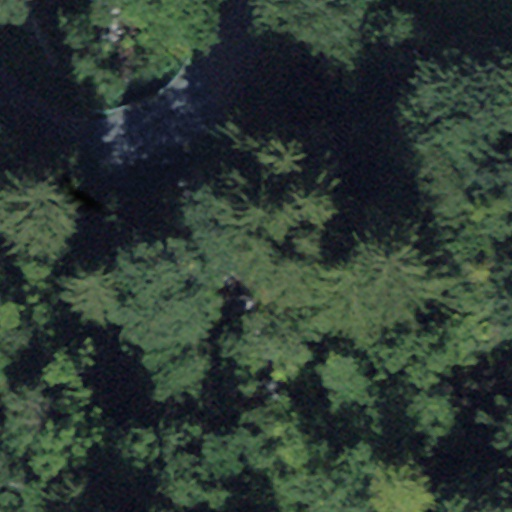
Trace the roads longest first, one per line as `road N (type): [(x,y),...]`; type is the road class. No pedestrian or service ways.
road 1 (track): [(18,0),(37,61),(81,99),(208,335),(202,431),(175,435),(28,254),(0,255)]
road 2 (unclassified): [(252,0),(236,74),(193,123),(128,141),(61,140),(0,76)]
